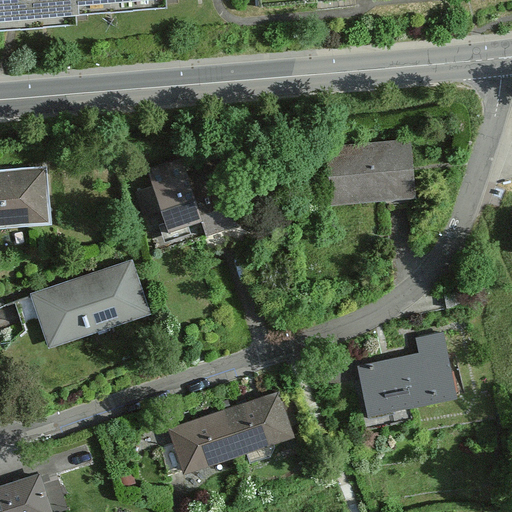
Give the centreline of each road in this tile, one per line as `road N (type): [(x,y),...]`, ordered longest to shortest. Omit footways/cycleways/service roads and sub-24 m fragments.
road 1 (residential): [(505,60),(471,203),(421,280),(392,307),(354,327),(5,439)]
road 2 (secondary): [(505,60),(0,102)]
